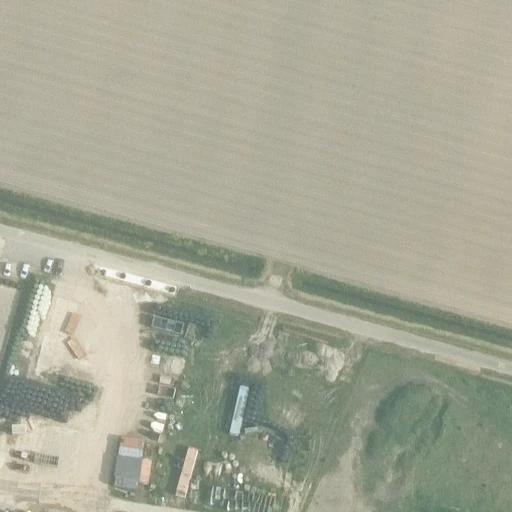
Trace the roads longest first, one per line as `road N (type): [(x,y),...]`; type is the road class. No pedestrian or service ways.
road 1 (unclassified): [(511,369),(0,230)]
road 2 (unknown): [(129,266),(93,503),(70,508),(0,486)]
